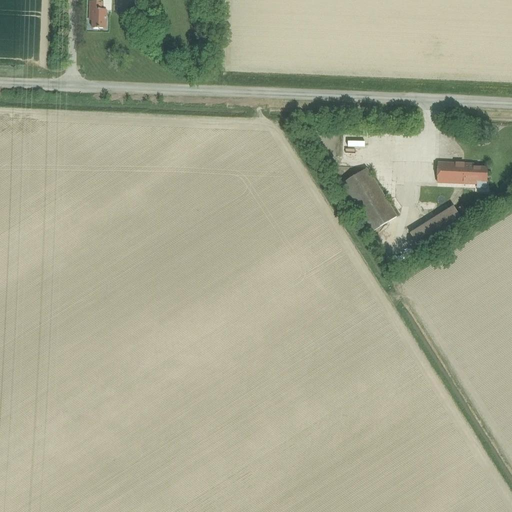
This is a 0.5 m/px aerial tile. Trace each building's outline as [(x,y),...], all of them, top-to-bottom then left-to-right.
[(105,30),(106,11),(102,11),(103,3),(89,2),(89,16),(92,16),(91,29),(105,30)] [(437,163),(436,183),(476,185),(476,182),(486,182),(487,168),(473,168),(473,165),(437,163)] [(370,234),(397,217),(366,169),(340,185),(370,234)] [(462,224),(451,207),(410,233),(421,250),(462,224)] [(380,237),(387,244),(393,238),(386,231),(380,237)]
